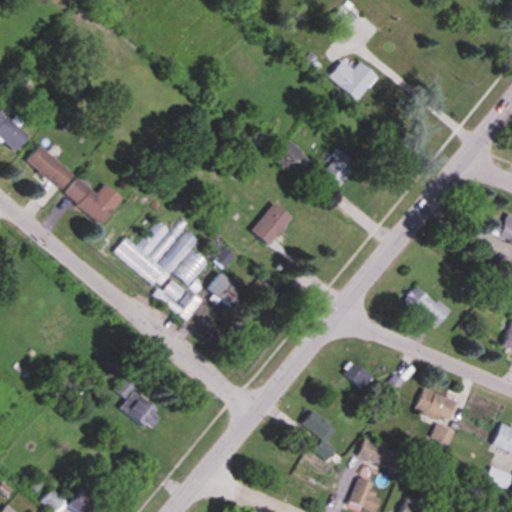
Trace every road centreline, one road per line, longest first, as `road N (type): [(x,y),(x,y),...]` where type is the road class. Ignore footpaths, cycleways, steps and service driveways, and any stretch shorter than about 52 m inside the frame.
road 1 (tertiary): [(170,511),(511,100)]
road 2 (residential): [(252,412),(0,198)]
road 3 (residential): [(511,386),(335,312)]
